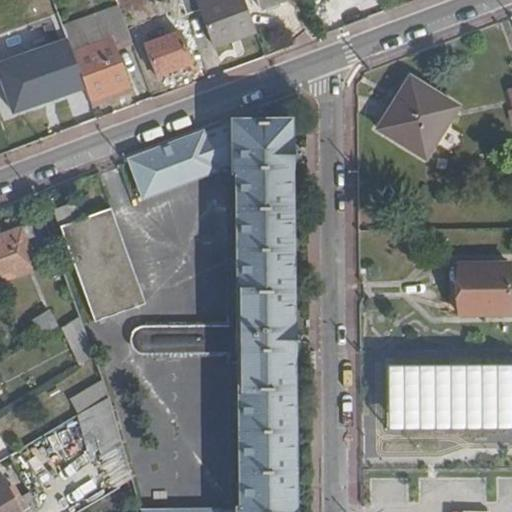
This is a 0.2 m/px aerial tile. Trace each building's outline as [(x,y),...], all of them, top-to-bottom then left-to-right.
[(183,8),(179,0),(150,0),(154,8),(165,4),(169,14),(183,8)] [(254,35),(240,0),(214,0),(196,7),(213,50),(254,35)] [(287,0),(255,0),(260,11),(287,0)] [(66,42),(54,10),(0,30),(0,37),(11,67),(67,45),(66,42)] [(129,42),(121,20),(66,42),(67,45),(89,104),(129,89),(113,49),(129,42)] [(178,36),(144,49),(156,80),(190,67),(178,36)] [(425,160),(458,108),(412,80),(379,129),(425,160)] [(210,133),(130,162),(144,197),(234,165),(236,325),(142,326),(130,336),(130,345),(141,357),(236,357),(238,511),(290,511),(286,132),(284,105),(210,133)] [(144,305),(111,210),(77,221),(70,204),(52,210),(94,323),(144,305)] [(0,238),(0,280),(1,283),(34,271),(24,243),(34,239),(30,228),(0,238)] [(509,266),(448,266),(449,317),(509,317),(509,266)] [(41,336),(58,326),(52,315),(35,325),(41,336)] [(71,351),(90,342),(78,317),(59,325),(71,351)] [(110,400),(106,389),(76,406),(82,417),(110,400)] [(120,437),(114,416),(105,419),(111,440),(120,437)] [(435,511),(434,472),(391,473),(391,511),(435,511)] [(0,511),(22,511),(2,476),(0,476),(0,511)]
